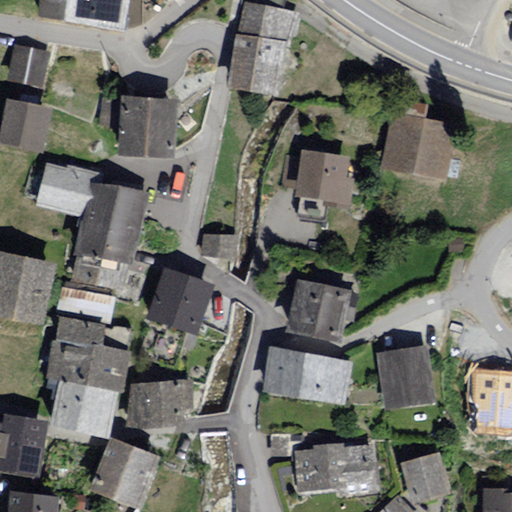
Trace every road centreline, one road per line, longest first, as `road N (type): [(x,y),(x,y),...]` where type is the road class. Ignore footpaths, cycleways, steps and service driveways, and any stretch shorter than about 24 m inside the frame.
road 1 (residential): [(239,417),(268,318),(189,249),(228,45),(195,40),(164,74),(149,78),(137,64),(145,45)]
road 2 (residential): [(0,26),(145,45)]
road 3 (residential): [(511,233),(490,246),(465,294),(511,339)]
road 4 (secondary): [(464,64),(345,0)]
